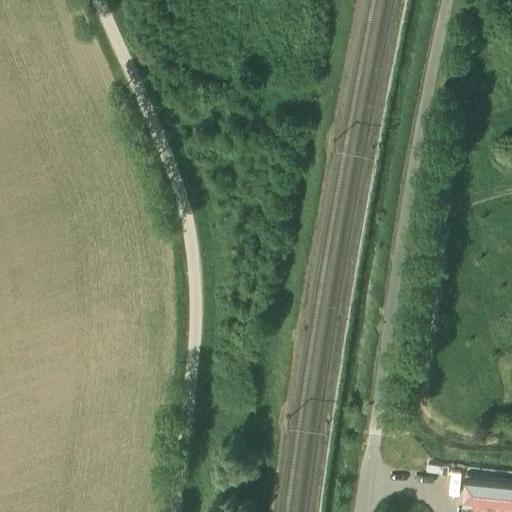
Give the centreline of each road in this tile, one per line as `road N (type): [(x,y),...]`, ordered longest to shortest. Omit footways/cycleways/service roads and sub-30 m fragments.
road 1 (unclassified): [(177,511),(200,239),(186,180),(103,0)]
road 2 (unclassified): [(366,479),(445,0)]
